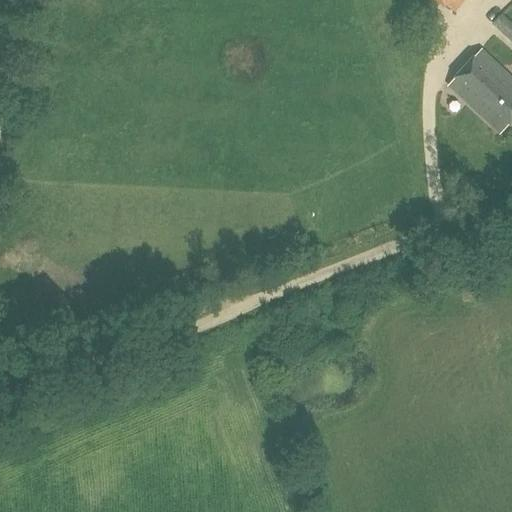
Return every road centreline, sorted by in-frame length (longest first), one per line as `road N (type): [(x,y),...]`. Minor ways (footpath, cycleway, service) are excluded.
road 1 (track): [(0,397),(257,299)]
road 2 (unclassified): [(511,205),(257,299)]
road 3 (track): [(27,0),(0,139)]
